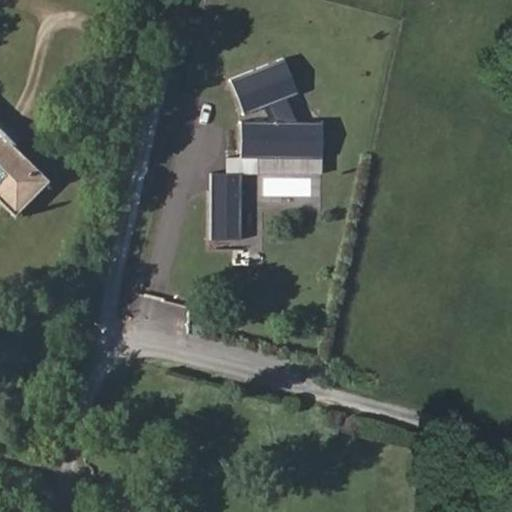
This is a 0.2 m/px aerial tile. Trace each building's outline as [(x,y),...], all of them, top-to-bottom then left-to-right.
[(239,113),(295,91),(282,58),(226,80),(239,113)] [(224,158),(224,174),(319,175),(319,123),(237,122),(236,158),(224,158)] [(0,212),(10,223),(12,221),(45,188),(24,167),(0,142),(0,212)] [(237,242),(239,175),(209,174),(208,241),(237,242)] [(311,177),(264,177),(264,195),(311,195),(311,177)]
